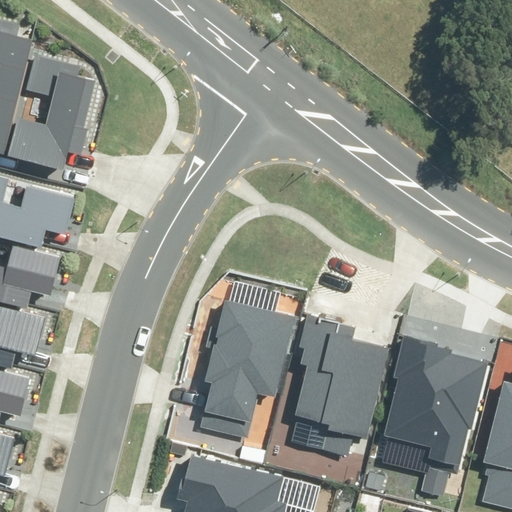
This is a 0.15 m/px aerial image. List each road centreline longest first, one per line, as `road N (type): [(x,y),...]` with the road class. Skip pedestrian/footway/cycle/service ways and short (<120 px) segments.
road 1 (residential): [(85,511),(144,280),(211,162),(272,86)]
road 2 (tertiary): [(272,86),(465,231),(511,256)]
road 3 (tertiary): [(165,0),(272,86)]
